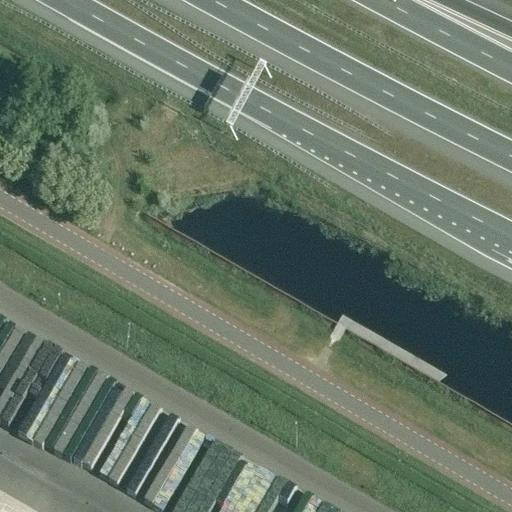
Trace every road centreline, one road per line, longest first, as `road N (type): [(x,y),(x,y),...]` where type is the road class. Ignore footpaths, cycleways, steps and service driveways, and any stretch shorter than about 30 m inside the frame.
road 1 (unclassified): [(511,498),(0,203)]
road 2 (motorway): [(64,0),(511,236)]
road 3 (motorway): [(214,0),(511,156)]
road 4 (motorway): [(511,67),(383,0)]
